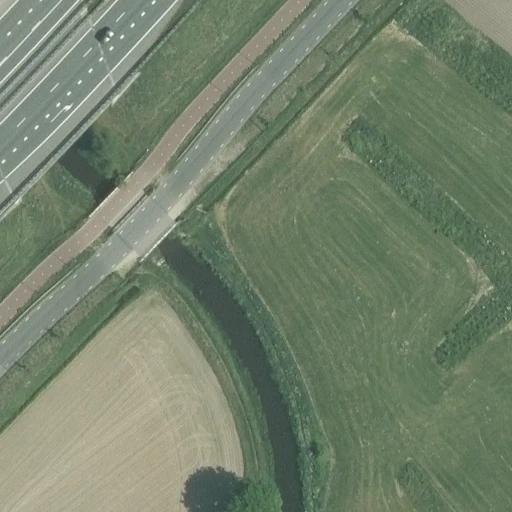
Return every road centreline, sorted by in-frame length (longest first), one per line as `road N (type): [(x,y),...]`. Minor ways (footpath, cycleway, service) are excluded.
road 1 (unclassified): [(0,364),(352,0)]
road 2 (motorway): [(0,145),(136,0)]
